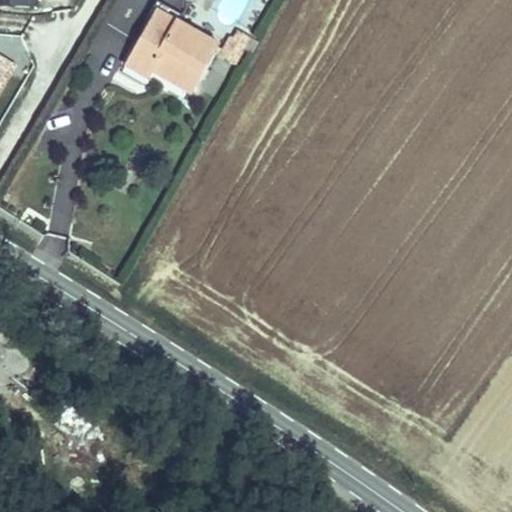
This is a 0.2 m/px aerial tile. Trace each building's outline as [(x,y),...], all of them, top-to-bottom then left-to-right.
[(156,13),(126,66),(146,75),(149,71),(154,63),(193,85),(216,47),(156,13)] [(257,45),(233,31),(224,48),(248,61),(257,45)] [(248,61),(224,48),(219,58),(242,71),(248,61)] [(0,94),(15,64),(0,56),(0,94)] [(193,85),(154,63),(149,71),(188,93),(193,85)]
